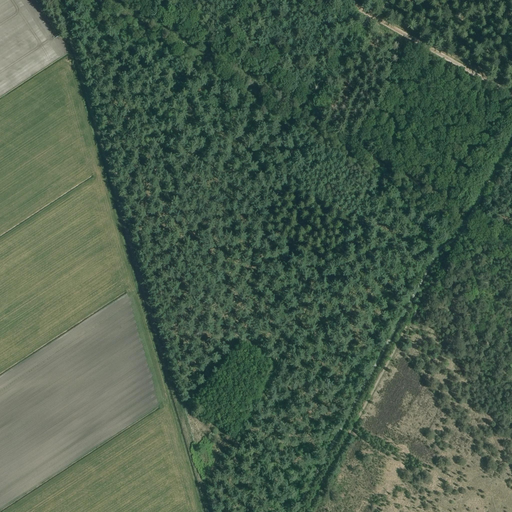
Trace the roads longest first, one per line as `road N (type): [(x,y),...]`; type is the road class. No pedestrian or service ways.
road 1 (track): [(453,240),(306,511)]
road 2 (track): [(342,0),(511,94)]
